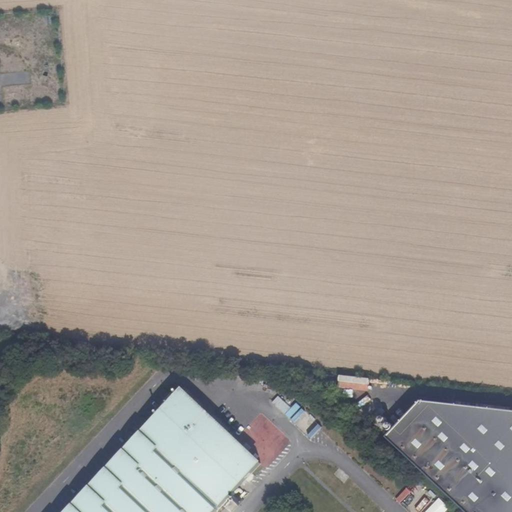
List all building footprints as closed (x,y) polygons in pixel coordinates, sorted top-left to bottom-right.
[(339,389),(369,390),(369,376),(339,375),(339,389)] [(218,511),(263,463),(183,390),(69,511),(218,511)] [(359,404),(369,415),(379,405),(369,394),(359,404)] [(296,402),(291,408),(278,396),(272,402),(294,423),(305,411),(296,402)] [(392,438),(470,511),(511,511),(511,410),(426,401),(392,438)] [(268,465),(290,443),(262,414),(240,435),(268,465)] [(311,439),(322,427),(318,424),(307,435),(311,439)] [(406,488),(396,498),(401,502),(410,492),(406,488)] [(416,510),(418,511),(421,511),(429,503),(425,500),(416,510)]
